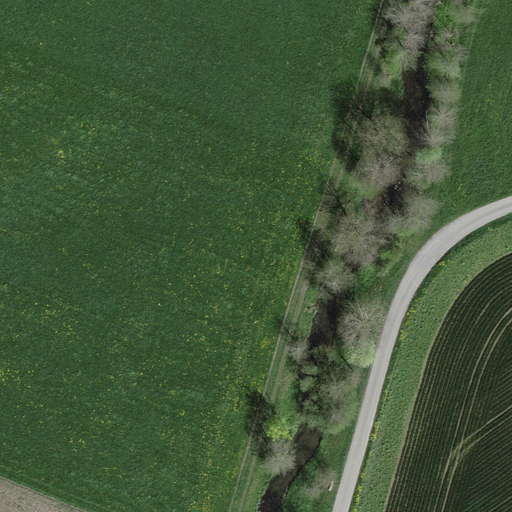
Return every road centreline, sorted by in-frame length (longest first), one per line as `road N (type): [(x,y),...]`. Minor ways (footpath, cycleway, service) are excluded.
road 1 (track): [(234,511),(387,0)]
road 2 (unclassified): [(511,205),(458,229),(409,285),(342,511)]
